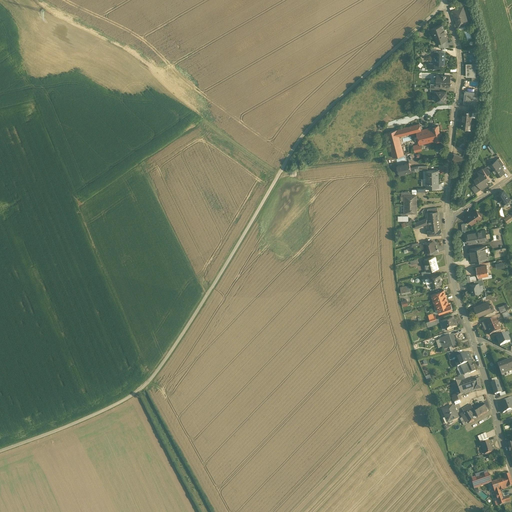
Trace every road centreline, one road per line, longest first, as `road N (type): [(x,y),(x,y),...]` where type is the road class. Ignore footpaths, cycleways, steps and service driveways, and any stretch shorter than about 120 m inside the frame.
road 1 (residential): [(446,4),(349,87),(288,157),(209,295),(144,385),(0,451)]
road 2 (residential): [(447,220),(461,64),(446,4)]
road 3 (residential): [(474,342),(454,286),(447,220)]
